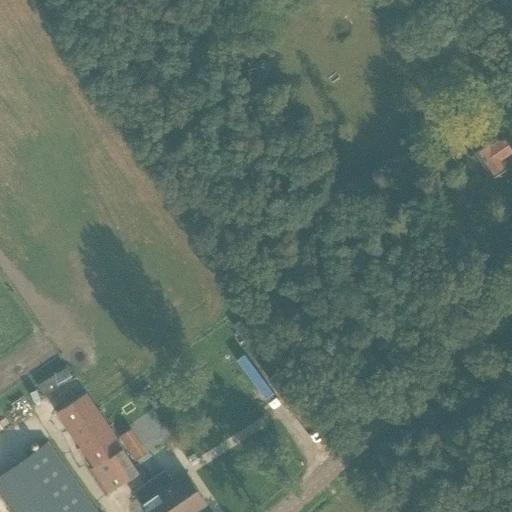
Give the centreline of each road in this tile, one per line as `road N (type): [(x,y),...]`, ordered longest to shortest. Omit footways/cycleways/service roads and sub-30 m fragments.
road 1 (track): [(356,451),(46,0)]
road 2 (tertiary): [(289,511),(511,308)]
